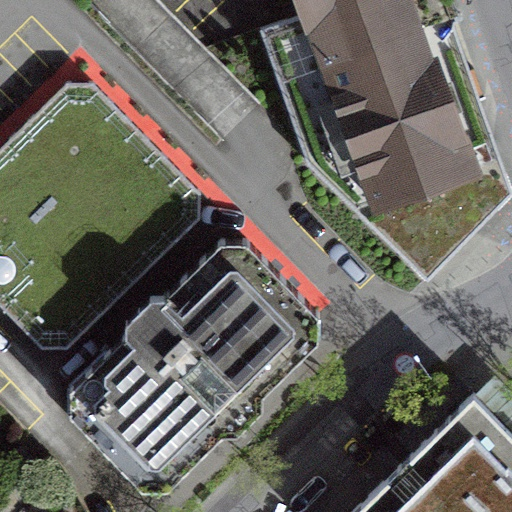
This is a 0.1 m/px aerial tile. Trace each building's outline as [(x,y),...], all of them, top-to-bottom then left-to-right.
[(511,189),(477,155),(493,139),(479,98),(484,97),(473,65),(441,76),(429,42),(442,37),(453,27),(453,21),(457,19),(450,0),(335,0),(308,9),(260,26),(307,159),(425,277),(511,189)] [(305,0),(308,9),(335,0),(305,0)] [(0,301),(41,346),(69,345),(199,216),(199,188),(93,79),(65,80),(0,143),(0,301)] [(71,412),(141,484),(173,453),(319,311),(246,238),(220,236),(69,384),(71,412)] [(511,511),(511,430),(473,392),(349,511),(511,511)]
